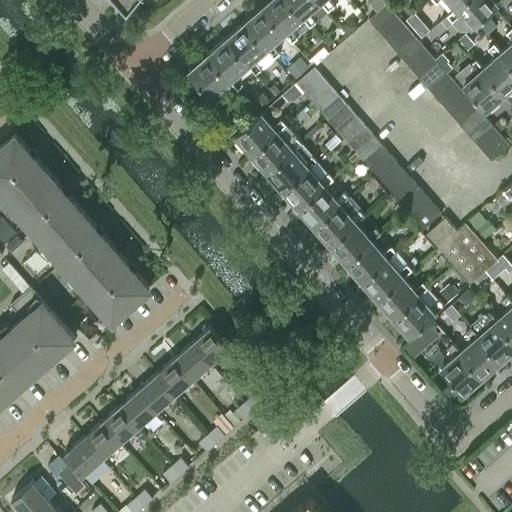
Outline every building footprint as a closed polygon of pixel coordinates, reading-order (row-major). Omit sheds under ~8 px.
[(290,26),(302,15),(288,0),(265,0),(261,4),(284,31),(291,39),(297,34),(290,26)] [(308,10),(319,0),(288,0),(302,15),(309,24),(315,18),(308,10)] [(369,0),(377,9),(385,2),(382,0),(369,0)] [(471,25),(497,2),(496,0),(461,0),(455,6),(446,13),(451,19),(459,12),(471,25)] [(375,26),(394,10),(387,2),(386,1),(385,2),(377,9),(368,17),(375,26)] [(271,42),(284,31),(261,4),(242,20),(266,47),(273,55),(278,50),(271,42)] [(384,36),(402,20),(394,10),(375,26),(384,36)] [(480,25),(486,33),(496,24),(490,16),(480,25)] [(343,25),(350,32),(357,25),(350,18),(343,25)] [(253,58),(266,47),(242,20),(225,36),(248,62),(255,70),(260,66),(253,58)] [(392,45),(410,28),(402,20),(384,36),(392,45)] [(416,29),(421,35),(429,28),(424,22),(416,29)] [(511,63),(511,25),(506,30),(511,36),(511,38),(499,49),(511,63)] [(474,41),(465,32),(458,38),(466,48),(474,41)] [(327,33),(321,38),(328,46),(334,40),(327,33)] [(403,58),(421,42),(414,33),(396,49),(403,58)] [(235,73),(248,62),(225,36),(207,51),(230,78),(237,86),(242,81),(235,73)] [(511,87),(511,63),(499,49),(493,41),(488,46),(494,54),(481,65),(506,93),(511,87)] [(411,67),(429,51),(421,42),(403,58),(411,67)] [(320,45),(307,56),(310,60),(313,58),(317,62),(326,53),(320,45)] [(449,59),(442,50),(435,57),(447,70),(452,66),(448,61),(449,59)] [(217,89),(230,78),(207,51),(188,68),(218,103),(224,97),(217,89)] [(419,75),(437,59),(429,51),(411,67),(419,75)] [(309,65),(307,63),(300,55),(286,67),(295,77),(309,65)] [(506,93),(481,65),(475,57),(469,62),(476,69),(463,81),(487,109),(506,93)] [(427,85),(445,69),(437,59),(419,75),(427,85)] [(303,89),(321,73),(314,64),(295,80),(303,89)] [(435,94),(453,78),(445,69),(427,85),(435,94)] [(311,98),(330,82),(321,73),(303,89),(311,98)] [(269,75),(264,81),(274,91),(279,86),(269,75)] [(443,103),(461,87),(453,78),(435,94),(443,103)] [(294,81),(281,92),(287,99),(293,99),(303,91),(294,81)] [(319,107),(337,91),(330,82),(311,98),(319,107)] [(450,112),(469,96),(461,87),(443,103),(450,112)] [(270,99),(269,97),(262,90),(251,100),(259,109),(270,99)] [(327,116),(345,100),(337,91),(319,107),(327,116)] [(458,120),(476,104),(469,96),(450,112),(458,120)] [(335,125),(353,109),(345,100),(327,116),(335,125)] [(467,131),(485,115),(476,104),(458,120),(467,131)] [(231,108),(212,124),(222,135),(241,119),(231,108)] [(280,116),(272,123),(261,110),(234,133),(250,151),(285,122),(280,116)] [(347,139),(365,123),(357,114),(339,130),(347,139)] [(474,139),(493,123),(485,115),(467,131),(474,139)] [(301,140),(296,134),(285,122),(250,151),(266,170),(301,140)] [(355,148),(373,132),(365,123),(347,139),(355,148)] [(482,148),(500,132),(493,123),(474,139),(482,148)] [(30,145),(28,146),(14,130),(0,141),(0,188),(11,201),(48,168),(34,153),(36,151),(30,145)] [(363,157),(381,141),(373,132),(355,148),(363,157)] [(490,158),(509,142),(500,132),(482,148),(490,158)] [(317,158),(312,153),(301,140),(266,170),(282,188),(309,165),(317,158)] [(371,167),(389,151),(381,141),(363,157),(371,167)] [(379,176),(397,160),(389,151),(371,167),(379,176)] [(391,190),(409,174),(400,164),(382,180),(391,190)] [(327,171),(319,177),(309,165),(282,188),(298,206),(324,183),(332,176),(327,171)] [(64,182),(62,184),(48,168),(11,201),(45,239),(81,206),(67,191),(69,189),(64,182)] [(398,199),(417,183),(409,174),(391,190),(398,199)] [(511,179),(502,188),(507,194),(511,189),(511,179)] [(335,196),(324,183),(298,206),(313,224),(340,201),(348,194),(343,189),(335,196)] [(406,207),(424,192),(417,183),(398,199),(406,207)] [(414,216),(432,200),(424,192),(406,207),(414,216)] [(422,226),(440,210),(432,200),(414,216),(414,217),(422,226)] [(359,207),(351,214),(340,201),(313,224),(329,242),(356,219),(364,212),(359,207)] [(97,221),(95,222),(81,206),(45,239),(78,277),(115,245),(101,229),(103,227),(97,221)] [(406,207),(396,216),(404,226),(414,217),(414,216),(406,207)] [(463,221),(456,228),(444,214),(426,230),(470,281),(475,277),(479,281),(488,273),(484,269),(496,258),(463,221)] [(1,216),(0,217),(0,236),(3,240),(13,231),(1,216)] [(476,227),(484,237),(494,228),(486,218),(476,227)] [(375,225),(367,232),(356,219),(329,242),(345,260),(371,237),(379,230),(375,225)] [(17,234),(6,244),(12,250),(23,240),(17,234)] [(391,243),(383,250),(371,237),(345,260),(361,278),(388,256),(395,249),(391,243)] [(130,259),(128,260),(115,245),(78,277),(112,316),(149,283),(134,267),(136,265),(130,259)] [(504,268),(511,262),(503,252),(496,259),(504,268)] [(406,261),(398,268),(388,256),(361,278),(377,297),(403,274),(411,267),(406,261)] [(422,279),(414,286),(403,274),(377,297),(392,315),(419,292),(427,285),(422,279)] [(448,300),(458,291),(449,282),(440,290),(448,300)] [(53,355),(59,350),(57,348),(74,333),(30,283),(9,301),(21,314),(2,331),(0,332),(0,398),(13,387),(15,389),(21,383),(20,381),(35,367),(51,353),(53,355)] [(469,287),(459,295),(466,303),(475,295),(469,287)] [(438,297),(430,304),(419,292),(392,315),(409,334),(444,304),(438,297)] [(511,299),(507,294),(502,298),(509,306),(496,318),(511,336),(511,299)] [(458,312),(450,302),(443,309),(451,319),(458,312)] [(511,349),(511,336),(496,318),(488,310),(483,314),(490,322),(477,334),(500,360),(511,349)] [(403,346),(411,356),(438,332),(430,322),(403,346)] [(211,361),(229,345),(210,324),(192,340),(211,361)] [(500,360),(477,334),(470,326),(464,330),(471,338),(459,349),(482,375),(500,360)] [(192,377),(211,361),(192,340),(174,356),(192,377)] [(482,375),(459,349),(452,341),(446,346),(453,354),(441,365),(464,391),(482,375)] [(174,393),(192,377),(174,356),(156,371),(174,393)] [(156,408),(174,393),(156,371),(138,387),(156,408)] [(448,384),(442,390),(449,398),(456,393),(448,384)] [(138,424),(156,408),(138,387),(120,403),(138,424)] [(252,408),(261,400),(254,392),(244,400),(252,408)] [(243,416),(252,408),(244,400),(235,407),(243,416)] [(120,440),(138,424),(120,403),(101,419),(120,440)] [(102,456),(120,440),(101,419),(83,434),(102,456)] [(216,440),(225,432),(217,423),(208,431),(216,440)] [(206,448),(216,440),(208,431),(199,439),(206,448)] [(83,471),(102,456),(83,434),(65,450),(83,471)] [(59,453),(47,463),(57,474),(59,472),(69,464),(59,453)] [(179,471),(188,463),(181,455),(172,463),(179,471)] [(170,479),(179,471),(172,463),(162,471),(170,479)] [(66,480),(76,472),(69,464),(59,472),(66,480)] [(75,490),(84,482),(76,472),(66,480),(75,490)] [(25,511),(29,511),(48,496),(32,477),(11,496),(25,511)] [(143,503),(152,495),(145,486),(135,494),(143,503)] [(134,511),(143,503),(135,494),(126,502),(134,511)] [(323,511),(309,495),(290,511),(323,511)] [(62,511),(48,496),(29,511),(62,511)] [(93,511),(106,511),(108,510),(100,501),(91,509),(93,511)]
